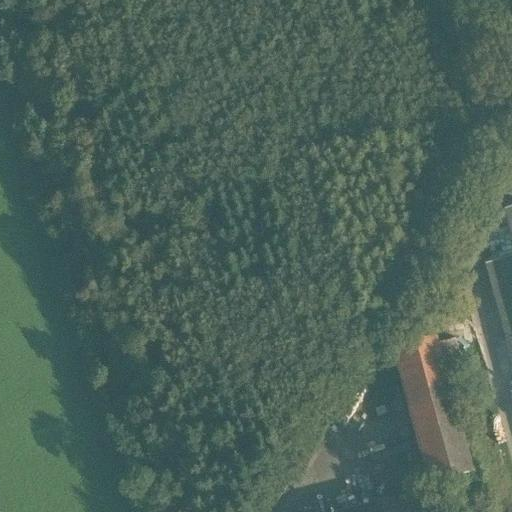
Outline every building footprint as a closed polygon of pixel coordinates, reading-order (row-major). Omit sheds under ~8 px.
[(511,218),(503,221),(511,251),(511,218)] [(511,261),(486,269),(496,306),(511,301),(511,261)] [(511,343),(511,301),(496,306),(506,345),(511,343)] [(393,359),(429,491),(469,480),(433,348),(393,359)] [(426,511),(422,496),(410,499),(413,511),(426,511)] [(364,511),(413,511),(410,499),(364,511)]
